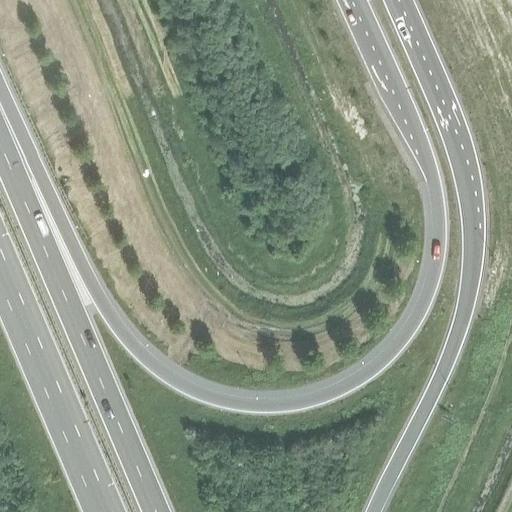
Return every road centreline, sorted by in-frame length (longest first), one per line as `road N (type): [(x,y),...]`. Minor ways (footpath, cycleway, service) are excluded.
road 1 (trunk): [(358,0),(430,177),(436,272),(398,348),(335,397),(296,408),(229,405),(174,384),(144,362),(96,299),(0,131)]
road 2 (trunk): [(378,511),(441,385),(477,262),(459,165),(388,0)]
road 3 (trunk): [(155,511),(0,145)]
road 4 (trunk): [(0,270),(102,511)]
